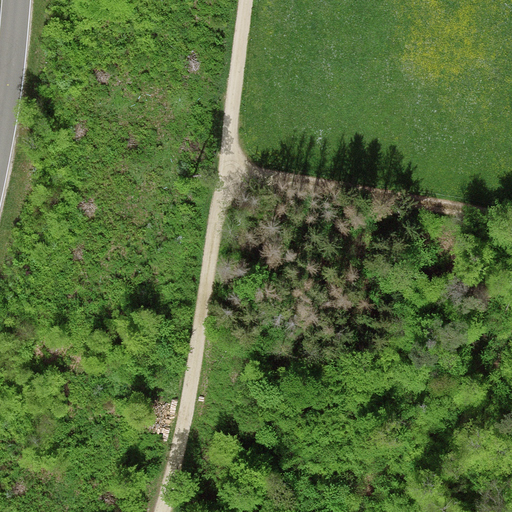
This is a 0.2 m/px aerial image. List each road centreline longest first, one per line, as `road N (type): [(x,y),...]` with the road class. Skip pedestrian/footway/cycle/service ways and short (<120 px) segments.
road 1 (track): [(164,511),(194,384),(224,179)]
road 2 (track): [(224,179),(511,225)]
road 3 (track): [(244,0),(224,179)]
road 4 (tertiary): [(0,131),(16,0)]
